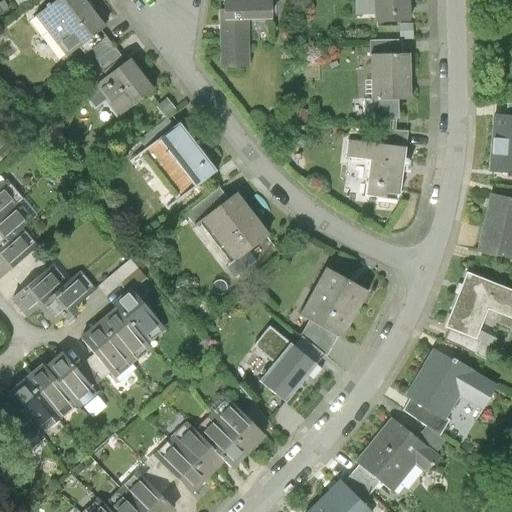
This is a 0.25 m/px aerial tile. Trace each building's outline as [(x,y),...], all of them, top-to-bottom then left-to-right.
[(108,38),(81,0),(64,0),(34,22),(67,68),(108,38)] [(223,0),(224,15),(220,15),(221,75),(251,75),(250,30),(274,29),(273,0),(223,0)] [(411,21),(410,0),(356,0),(357,11),(378,10),(378,22),(411,21)] [(414,110),(412,59),(373,61),(375,112),(414,110)] [(156,98),(132,68),(95,96),(120,127),(156,98)] [(511,106),(495,105),(490,166),(511,168),(511,106)] [(219,179),(183,130),(141,161),(177,210),(219,179)] [(0,138),(0,168),(15,156),(0,138)] [(402,205),(409,154),(348,145),(345,163),(373,167),(368,200),(402,205)] [(0,191),(0,223),(22,205),(6,186),(0,191)] [(511,191),(490,187),(476,247),(511,255),(511,191)] [(271,245),(237,201),(200,229),(235,273),(271,245)] [(0,223),(0,257),(28,234),(39,225),(22,205),(0,223)] [(0,290),(44,252),(28,234),(0,257),(0,290)] [(373,285),(327,259),(300,307),(346,333),(373,285)] [(511,283),(468,267),(446,324),(479,337),(491,306),(511,314),(511,283)] [(52,269),(13,309),(30,326),(39,317),(70,286),(52,269)] [(109,290),(124,276),(118,269),(103,284),(109,290)] [(54,333),(93,294),(78,278),(70,286),(39,317),(54,333)] [(133,296),(114,311),(118,316),(146,351),(165,336),(133,296)] [(118,316),(100,330),(133,372),(151,357),(146,351),(118,316)] [(100,330),(82,344),(115,386),(133,372),(100,330)] [(260,365),(292,393),(322,359),(289,331),(260,365)] [(498,379),(434,344),(405,396),(446,418),(459,394),(483,407),(498,379)] [(62,362),(45,377),(77,414),(94,400),(62,362)] [(45,377),(28,391),(60,428),(77,414),(45,377)] [(28,391),(11,405),(43,443),(60,428),(28,391)] [(250,445),(266,428),(232,396),(216,413),(250,445)] [(11,405),(0,414),(0,426),(26,457),(43,443),(11,405)] [(233,462),(250,445),(216,413),(200,430),(224,453),(233,462)] [(430,446),(391,414),(356,456),(394,489),(430,446)] [(207,472),(224,453),(200,430),(190,421),(172,439),(207,472)] [(189,491),(207,472),(172,439),(154,458),(189,491)] [(151,511),(170,511),(180,502),(146,467),(126,487),(151,511)] [(374,511),(377,510),(340,474),(305,510),(306,511),(374,511)] [(151,511),(126,487),(106,507),(111,511),(151,511)] [(111,511),(106,507),(100,500),(88,511),(111,511)]
